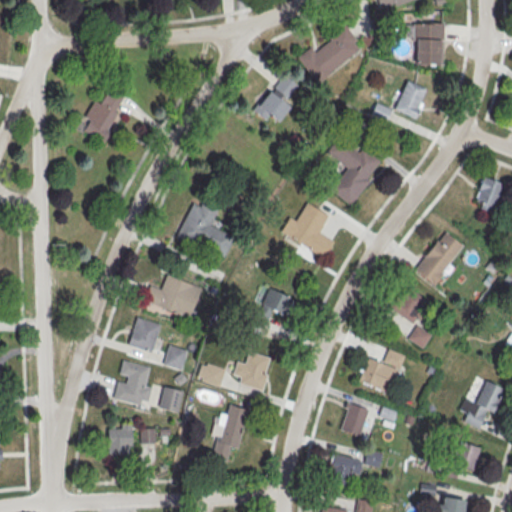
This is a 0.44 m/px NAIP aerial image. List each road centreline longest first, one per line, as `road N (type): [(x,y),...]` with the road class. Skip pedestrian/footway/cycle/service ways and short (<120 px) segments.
road 1 (residential): [(484,0),(470,107),(331,327),(298,410),(279,511)]
road 2 (residential): [(36,0),(50,511)]
road 3 (residential): [(242,33),(137,208),(48,451)]
road 4 (residential): [(301,0),(242,33),(37,45),(0,135)]
road 5 (residential): [(281,497),(0,507)]
